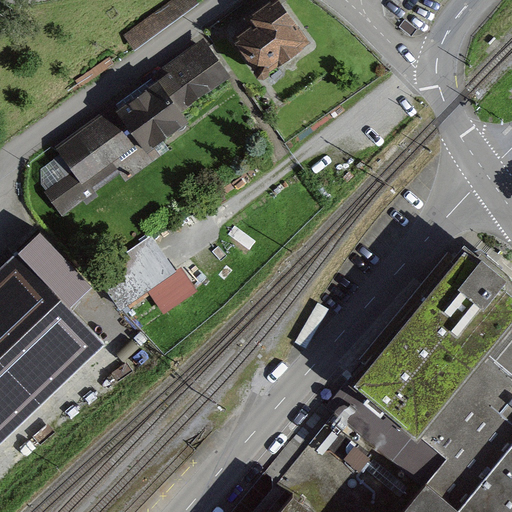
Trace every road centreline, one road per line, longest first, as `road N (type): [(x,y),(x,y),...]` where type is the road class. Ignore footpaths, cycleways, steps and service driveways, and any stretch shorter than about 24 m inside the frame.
road 1 (unclassified): [(187,511),(487,175)]
road 2 (track): [(178,242),(416,68)]
road 3 (residential): [(221,0),(0,161)]
